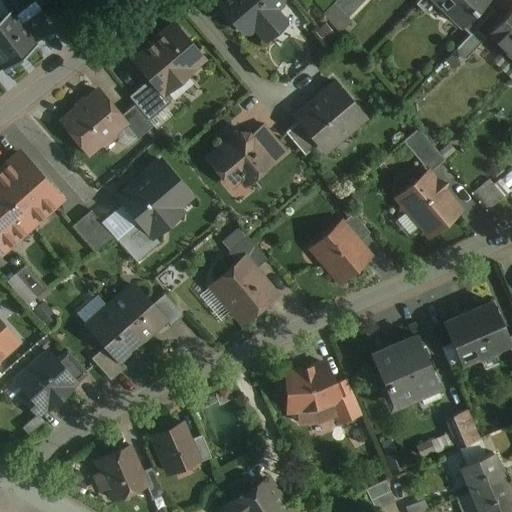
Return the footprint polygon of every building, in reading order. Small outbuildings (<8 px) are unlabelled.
[(218,0),(218,6),(240,32),(247,32),(253,27),(260,36),(267,36),(280,25),(281,18),(274,9),(280,5),(279,0),(218,0)] [(334,0),(331,3),(341,13),(346,17),(362,0),(334,0)] [(433,0),(460,26),(482,2),(484,0),(433,0)] [(482,2),(460,26),(468,34),(474,28),(491,10),(482,2)] [(341,13),(331,3),(326,9),(336,19),(341,13)] [(511,4),(485,33),(511,58),(511,4)] [(71,26),(55,8),(46,17),(55,27),(62,34),(71,26)] [(20,24),(9,10),(9,9),(0,15),(0,66),(2,70),(35,44),(34,42),(20,24)] [(38,9),(20,24),(34,42),(55,27),(46,17),(38,9)] [(201,58),(172,24),(162,33),(162,38),(134,62),(148,78),(161,94),(162,94),(191,69),(190,67),(201,58)] [(468,34),(454,48),(464,57),(483,37),(474,28),(468,34)] [(464,57),(454,48),(448,55),(457,64),(464,57)] [(161,94),(148,78),(127,96),(133,104),(147,120),(169,101),(162,94),(161,94)] [(333,82),(313,99),(314,101),(294,117),(297,120),(317,144),(320,148),(336,134),(338,137),(363,117),(333,82)] [(96,90),(84,100),(81,100),(75,106),(74,108),(60,120),(87,153),(98,143),(103,143),(112,136),(112,132),(122,124),(123,123),(118,117),(96,90)] [(421,90),(402,109),(411,118),(430,99),(421,90)] [(147,120),(133,104),(118,117),(123,123),(122,124),(135,139),(151,125),(147,120)] [(317,144),(297,120),(283,132),(303,155),(317,144)] [(283,150),(262,126),(250,136),(246,132),(237,132),(206,158),(226,182),(237,173),(238,174),(240,173),(246,181),(283,150)] [(443,160),(416,128),(406,137),(432,169),(443,160)] [(59,200),(17,152),(0,167),(0,193),(29,226),(59,200)] [(159,160),(116,196),(135,219),(146,231),(147,229),(157,222),(158,223),(189,196),(159,160)] [(427,171),(401,194),(399,209),(411,210),(418,219),(417,224),(427,235),(458,208),(449,198),(444,197),(440,192),(443,190),(443,182),(435,181),(427,171)] [(0,252),(29,226),(0,193),(0,252)] [(114,237),(89,211),(71,226),(94,252),(114,237)] [(368,233),(352,213),(340,223),(356,243),(368,233)] [(135,219),(114,237),(135,262),(158,242),(153,236),(151,237),(147,232),(149,231),(147,229),(146,231),(135,219)] [(340,223),(315,244),(326,257),(321,261),(338,280),(367,256),(356,243),(340,223)] [(264,260),(245,237),(226,253),(235,263),(242,258),(252,270),(264,260)] [(252,270),(242,258),(235,263),(214,282),(225,294),(221,297),(241,321),(273,294),(252,270)] [(45,288),(24,265),(14,273),(34,296),(45,288)] [(34,296),(14,273),(5,281),(25,303),(34,296)] [(150,304),(134,286),(121,298),(116,297),(108,305),(140,341),(164,319),(150,304)] [(182,315),(163,293),(150,304),(164,319),(169,326),(182,315)] [(490,302),(442,323),(451,343),(460,364),(507,344),(508,343),(506,338),(490,302)] [(140,341),(108,305),(99,312),(99,318),(88,328),(104,346),(117,361),(118,360),(140,341)] [(0,323),(0,355),(2,353),(2,354),(14,344),(14,343),(15,341),(0,323)] [(414,335),(404,339),(404,341),(369,356),(382,385),(379,387),(388,408),(418,396),(417,393),(434,385),(436,384),(414,335)] [(460,364),(451,343),(440,347),(449,368),(460,364)] [(117,361),(104,346),(90,358),(109,380),(124,366),(118,360),(117,361)] [(86,372),(66,350),(54,360),(72,381),(72,382),(73,383),(86,372)] [(46,351),(29,366),(28,373),(18,383),(28,394),(23,399),(34,411),(54,394),(56,396),(72,382),(72,381),(54,360),(46,351)] [(332,385),(322,363),(309,368),(308,366),(308,367),(308,370),(300,372),(299,369),(298,369),(299,371),(284,372),(286,410),(296,409),(297,422),(316,421),(334,414),(343,410),(332,385)] [(359,413),(345,380),(332,385),(343,410),(334,414),(337,422),(359,413)] [(434,385),(417,393),(418,396),(422,404),(439,397),(434,385)] [(466,408),(444,418),(450,432),(455,444),(457,447),(458,447),(477,438),(478,438),(466,408)] [(181,422),(150,436),(166,472),(168,471),(174,473),(180,470),(182,465),(195,459),(197,459),(188,440),(181,422)] [(450,432),(428,441),(432,450),(434,453),(455,444),(450,432)] [(209,457),(200,435),(188,440),(197,459),(195,459),(197,462),(209,457)] [(477,438),(458,447),(464,464),(484,455),(477,438)] [(432,450),(428,441),(415,447),(418,455),(432,450)] [(128,446),(94,460),(98,471),(94,473),(92,478),(97,489),(101,491),(106,489),(111,499),(144,485),(145,485),(139,472),(128,446)] [(464,464),(458,466),(469,491),(502,477),(491,452),(484,455),(464,464)] [(402,468),(396,453),(385,457),(391,472),(402,468)] [(162,494),(150,467),(139,472),(145,485),(144,485),(150,499),(162,494)] [(288,511),(265,477),(221,506),(225,511),(288,511)] [(511,501),(502,477),(469,491),(477,511),(487,511),(511,501)] [(384,480),(364,489),(374,510),(394,501),(384,480)] [(511,511),(511,501),(487,511),(511,511)]
